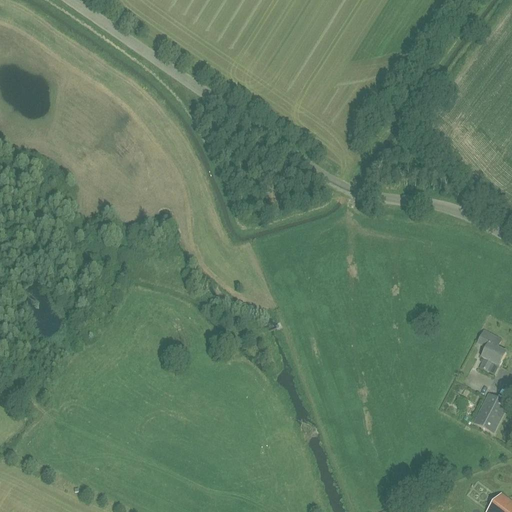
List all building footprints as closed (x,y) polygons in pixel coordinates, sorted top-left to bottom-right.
[(489,345),(497,350),(502,342),(484,333),(478,345),(487,349),(489,345)] [(506,354),(497,350),(489,345),(487,349),(482,359),(485,360),(480,369),(488,373),(493,364),(499,368),(506,354)] [(473,391),(469,399),(477,402),(480,395),(473,391)] [(494,434),(497,429),(509,406),(489,395),(474,424),(494,434)] [(511,511),(511,503),(502,496),(489,511),(511,511)]
